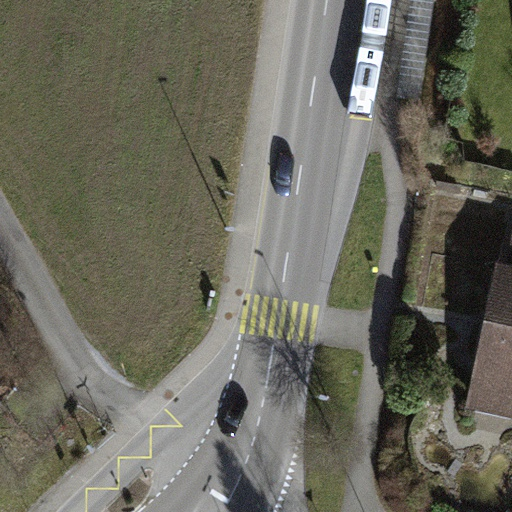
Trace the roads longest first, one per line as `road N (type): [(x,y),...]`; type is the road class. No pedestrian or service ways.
road 1 (tertiary): [(327,0),(277,319),(237,457)]
road 2 (unclassified): [(237,457),(98,389),(70,357),(0,224)]
